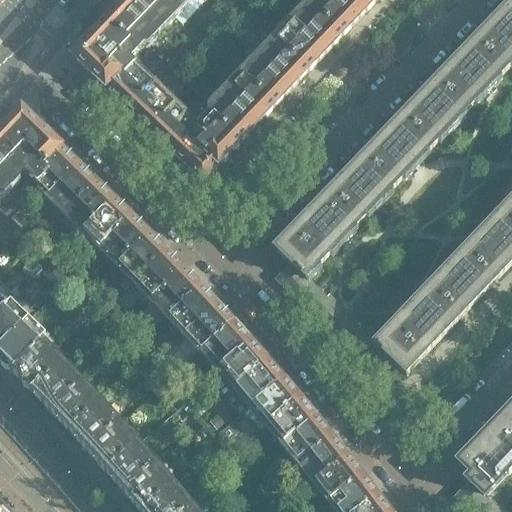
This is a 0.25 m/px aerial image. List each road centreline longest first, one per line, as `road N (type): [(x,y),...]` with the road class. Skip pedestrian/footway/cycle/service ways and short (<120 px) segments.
road 1 (residential): [(212,251),(461,0)]
road 2 (residential): [(7,59),(212,251)]
road 3 (residential): [(212,251),(396,458)]
road 4 (residential): [(396,458),(511,343)]
road 5 (tertiary): [(83,511),(0,409)]
